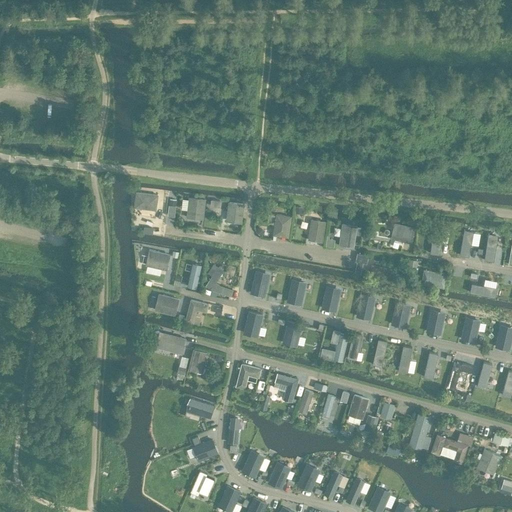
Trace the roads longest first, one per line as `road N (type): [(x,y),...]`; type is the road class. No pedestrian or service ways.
road 1 (unclassified): [(511,214),(0,157)]
road 2 (unknown): [(92,166),(108,248),(90,511)]
road 3 (unknown): [(245,269),(488,319)]
road 4 (unknown): [(249,185),(267,0)]
road 5 (unknown): [(91,21),(265,20)]
